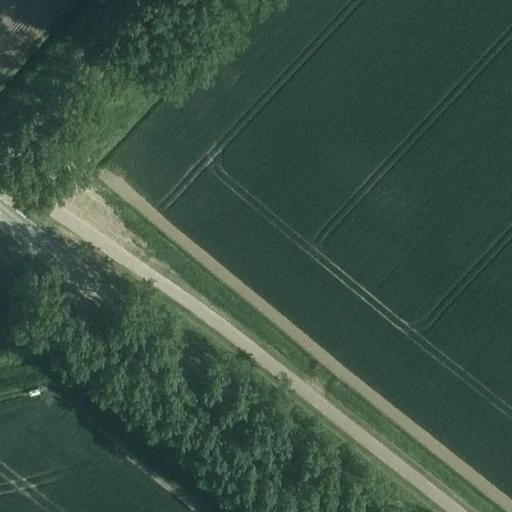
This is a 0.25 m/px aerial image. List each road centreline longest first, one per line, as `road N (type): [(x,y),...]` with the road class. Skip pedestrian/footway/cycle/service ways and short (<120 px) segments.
road 1 (unclassified): [(455,511),(0,174)]
road 2 (secondary): [(377,511),(0,215)]
road 3 (track): [(0,164),(163,0)]
